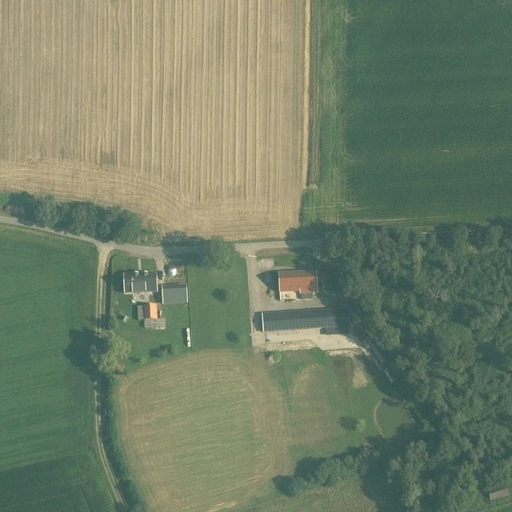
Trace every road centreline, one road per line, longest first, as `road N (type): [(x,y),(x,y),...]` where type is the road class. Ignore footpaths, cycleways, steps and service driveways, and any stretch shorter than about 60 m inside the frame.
road 1 (unclassified): [(0,219),(146,251),(511,232)]
road 2 (track): [(130,511),(101,425),(106,243)]
